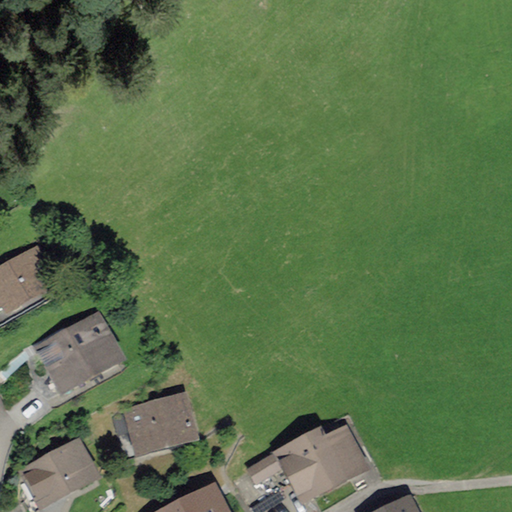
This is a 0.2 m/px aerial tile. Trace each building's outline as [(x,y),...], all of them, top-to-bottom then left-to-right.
[(31,256),(0,272),(0,319),(51,292),(31,256)] [(112,367),(89,322),(25,356),(49,400),(112,367)] [(177,392),(128,404),(141,459),(191,447),(177,392)] [(351,417),(283,457),(311,511),(387,473),(351,417)] [(59,511),(95,492),(69,446),(9,479),(22,503),(27,511),(59,511)] [(248,496),(256,511),(279,511),(293,505),(279,480),(248,496)] [(222,511),(215,491),(152,511),(222,511)] [(416,511),(410,496),(370,511),(416,511)]
